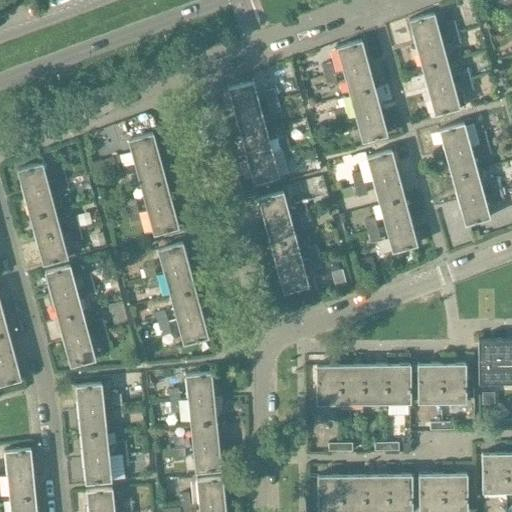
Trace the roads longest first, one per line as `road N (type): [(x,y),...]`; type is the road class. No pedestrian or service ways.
road 1 (residential): [(61,511),(49,397),(0,206)]
road 2 (residential): [(264,341),(191,67)]
road 3 (residential): [(264,341),(356,299),(511,246)]
road 4 (secondary): [(0,82),(217,0)]
road 5 (residential): [(0,139),(191,67)]
road 6 (residential): [(191,67),(371,0)]
road 7 (residential): [(264,511),(264,341)]
